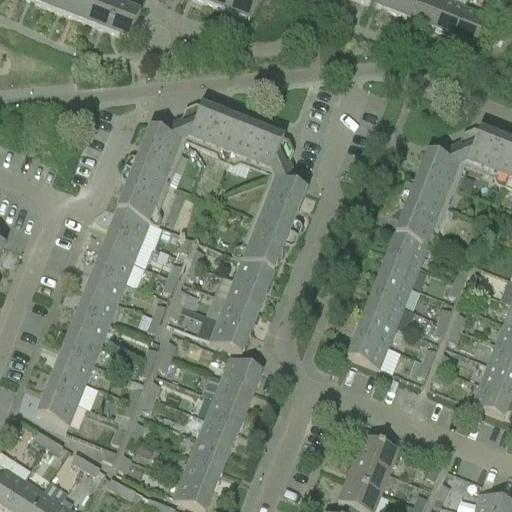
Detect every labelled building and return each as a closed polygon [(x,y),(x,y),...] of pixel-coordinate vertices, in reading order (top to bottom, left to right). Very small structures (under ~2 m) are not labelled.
[(42,11),(46,0),(21,0),(21,3),(42,11)] [(63,20),(71,0),(46,0),(42,11),(63,20)] [(85,28),(95,0),(71,0),(63,20),(85,28)] [(106,36),(117,7),(98,0),(95,0),(85,28),(106,36)] [(204,9),(207,0),(183,0),(204,9)] [(226,17),(232,0),(207,0),(204,9),(226,17)] [(247,26),(257,0),(232,0),(226,17),(247,26)] [(367,9),(370,0),(345,0),(345,1),(367,9)] [(388,18),(395,0),(370,0),(367,9),(388,18)] [(410,26),(419,0),(395,0),(388,18),(410,26)] [(431,34),(442,5),(429,0),(419,0),(410,26),(431,34)] [(511,2),(501,24),(511,30),(511,2)] [(452,43),(464,14),(442,5),(431,34),(452,43)] [(128,45),(139,16),(117,7),(106,36),(128,45)] [(474,51),(485,22),(464,14),(452,43),(474,51)] [(180,126),(185,138),(189,140),(200,113),(194,111),(184,115),(180,126)] [(241,129),(200,113),(189,140),(185,138),(187,144),(228,160),(241,129)] [(171,130),(160,126),(150,130),(148,135),(175,146),(176,142),(171,130)] [(269,176),(271,172),(282,145),(241,129),(228,160),(269,176)] [(148,135),(132,176),(162,188),(175,193),(180,180),(168,175),(174,159),(179,148),(175,146),(148,135)] [(458,150),(463,162),(467,164),(478,137),(472,135),(462,139),(458,150)] [(465,168),(506,184),(511,170),(511,150),(478,137),(467,164),(465,168)] [(288,169),(292,158),(287,148),(282,145),(271,172),(275,174),(288,169)] [(449,154),(438,150),(428,154),(426,160),(453,170),(454,166),(449,154)] [(409,201),(440,213),(457,172),(453,170),(426,160),(409,201)] [(146,229),(162,188),(132,176),(115,217),(146,229)] [(292,177),(279,183),(277,187),(304,198),(307,192),(302,182),(292,177)] [(273,185),(257,226),(288,238),(304,198),(277,187),(273,185)] [(393,241),(424,253),(440,213),(409,201),(393,241)] [(115,217),(107,238),(139,250),(151,255),(159,234),(146,229),(115,217)] [(272,279),(288,238),(257,226),(241,267),(272,279)] [(131,271),(139,250),(107,238),(99,258),(131,271)] [(417,274),(425,254),(424,254),(424,253),(393,241),(385,261),(417,274)] [(185,260),(190,246),(181,243),(176,257),(185,260)] [(197,273),(203,259),(194,256),(188,270),(197,273)] [(123,291),(131,271),(99,258),(91,278),(123,291)] [(385,261),(378,281),(409,294),(417,275),(417,274),(385,261)] [(264,300),(272,279),(241,267),(240,267),(232,287),(264,300)] [(174,287),(179,274),(171,270),(165,284),(174,287)] [(192,286),(197,273),(188,270),(184,283),(192,286)] [(460,291),(465,277),(457,274),(452,288),(460,291)] [(115,311),(123,291),(91,278),(83,298),(115,311)] [(476,297),(481,284),(472,280),(467,293),(476,297)] [(401,314),(409,294),(378,281),(370,301),(401,314)] [(169,300),(174,287),(165,284),(160,296),(169,300)] [(256,320),(264,300),(232,287),(224,307),(256,320)] [(455,304),(460,291),(452,288),(447,301),(455,304)] [(470,310),(476,297),(467,293),(462,307),(470,310)] [(181,313),(187,300),(178,296),(173,310),(181,313)] [(107,331),(115,311),(83,298),(75,318),(107,331)] [(393,334),(401,314),(370,301),(362,321),(393,334)] [(248,340),(256,320),(224,307),(216,327),(248,340)] [(158,328),(163,313),(154,310),(149,324),(158,328)] [(176,326),(181,313),(173,310),(167,323),(176,326)] [(511,334),(511,311),(510,310),(502,331),(511,334)] [(444,331),(449,317),(441,314),(435,327),(444,331)] [(99,351),(107,331),(75,318),(67,338),(99,351)] [(386,354),(389,344),(393,334),(362,321),(354,341),(386,354)] [(460,337),(465,324),(456,321),(451,334),(460,337)] [(153,340),(158,328),(149,324),(144,337),(153,340)] [(240,360),(248,340),(216,327),(208,347),(240,360)] [(439,344),(444,331),(435,327),(430,341),(439,344)] [(511,357),(511,334),(502,331),(494,351),(511,357)] [(454,350),(460,337),(451,334),(446,347),(454,350)] [(91,371),(99,351),(67,338),(59,358),(91,371)] [(377,375),(385,357),(386,354),(354,341),(345,362),(377,375)] [(170,365),(175,352),(166,348),(161,361),(170,365)] [(511,381),(511,357),(494,351),(486,371),(511,381)] [(149,371),(155,357),(146,354),(141,367),(149,371)] [(428,371),(434,358),(426,354),(420,368),(428,371)] [(84,391),(91,371),(59,358),(51,378),(84,391)] [(164,378),(170,365),(161,361),(156,375),(164,378)] [(439,366),(436,374),(444,377),(449,364),(441,361),(439,366)] [(252,397),(260,377),(242,370),(228,364),(220,385),(252,397)] [(414,366),(408,378),(415,381),(423,384),(428,371),(420,368),(414,366)] [(144,384),(149,371),(141,367),(136,380),(144,384)] [(510,404),(511,399),(511,381),(486,371),(478,391),(510,404)] [(444,377),(435,374),(430,387),(438,391),(444,377)] [(76,411),(84,391),(51,378),(44,399),(76,411)] [(244,418),(252,397),(220,385),(212,405),(244,418)] [(154,405),(159,392),(150,389),(145,402),(154,405)] [(502,425),(510,404),(478,391),(470,412),(502,425)] [(133,411),(139,397),(130,394),(125,408),(133,411)] [(67,432),(76,411),(44,399),(35,419),(67,432)] [(149,419),(154,405),(145,402),(140,415),(149,419)] [(236,438),(244,418),(212,405),(204,425),(236,438)] [(128,424),(133,411),(125,408),(120,420),(128,424)] [(228,458),(236,438),(204,425),(196,445),(228,458)] [(138,446),(143,432),(135,429),(129,442),(138,446)] [(114,435),(109,448),(117,452),(120,444),(122,438),(114,435)] [(33,445),(28,454),(40,461),(45,453),(49,446),(37,439),(33,445)] [(132,459),(138,446),(129,442),(124,455),(132,459)] [(220,478),(228,458),(196,445),(188,465),(220,478)] [(353,466),(388,480),(396,458),(362,445),(353,466)] [(57,460),(61,453),(49,446),(45,453),(57,460)] [(138,446),(132,459),(147,465),(152,452),(138,446)] [(111,469),(114,459),(105,455),(101,465),(111,469)] [(82,475),(86,468),(74,461),(70,468),(82,475)] [(124,478),(129,465),(122,462),(116,476),(124,478)] [(212,498),(220,478),(188,465),(180,486),(212,498)] [(353,466),(345,487),(379,501),(388,480),(353,466)] [(94,482),(98,475),(86,468),(82,475),(94,482)] [(433,488),(438,475),(429,471),(424,484),(433,488)] [(0,481),(0,511),(7,511),(23,487),(4,475),(0,481)] [(118,499),(122,492),(109,486),(106,493),(118,499)] [(185,511),(206,511),(212,498),(180,486),(171,506),(185,511)] [(32,511),(41,499),(23,487),(7,511),(32,511)] [(337,510),(343,511),(374,511),(379,501),(345,487),(336,509),(337,510)] [(41,499),(32,511),(58,511),(60,510),(63,505),(66,500),(48,488),(41,499)] [(443,508),(448,494),(440,491),(434,504),(443,508)] [(131,506),(134,499),(122,492),(118,499),(131,506)] [(510,511),(511,509),(477,501),(474,511),(510,511)] [(422,511),(425,506),(416,502),(411,511),(422,511)]
